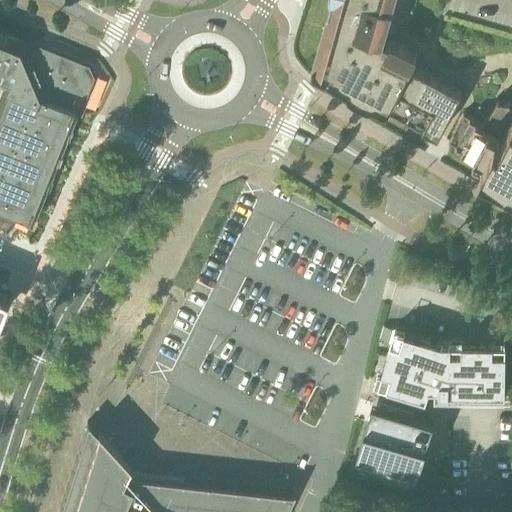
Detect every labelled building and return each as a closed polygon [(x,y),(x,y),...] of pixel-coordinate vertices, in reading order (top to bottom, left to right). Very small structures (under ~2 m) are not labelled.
[(376,99),(442,135),(443,134),(440,132),(463,91),(412,63),(418,53),(384,35),(394,0),(331,0),(313,65),(349,85),(350,89),(360,96),(371,100),(376,99)] [(0,79),(3,81),(0,89),(0,206),(25,217),(31,219),(34,211),(45,185),(49,175),(56,160),(60,150),(66,135),(70,125),(75,113),(80,115),(89,95),(96,76),(91,63),(72,56),(52,48),(45,51),(41,42),(27,48),(26,46),(0,34),(0,79)] [(511,102),(511,100),(499,99),(484,122),(464,111),(463,112),(464,113),(451,138),(448,136),(447,137),(511,172),(511,102)] [(392,373),(388,386),(427,398),(430,387),(441,387),(441,392),(507,393),(507,352),(494,352),(494,343),(451,342),(405,331),(401,343),(392,341),(383,370),(392,373)] [(353,468),(415,487),(435,421),(379,404),(372,422),(367,421),(353,468)] [(96,431),(87,421),(58,511),(282,511),(293,488),(172,475),(172,473),(142,470),(133,467),(127,461),(96,427),(96,431)] [(427,490),(427,502),(448,502),(448,477),(435,477),(435,490),(427,490)]
